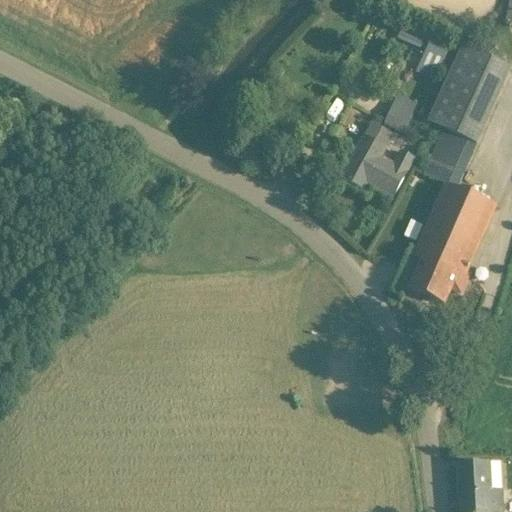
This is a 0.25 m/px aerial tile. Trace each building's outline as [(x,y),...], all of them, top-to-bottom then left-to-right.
[(400,35),(405,22),(399,19),(394,32),(400,35)] [(453,42),(434,34),(407,22),(401,37),(428,49),(416,76),(434,84),(453,42)] [(496,208),(457,191),(511,71),(497,64),(462,48),(427,125),(443,132),(423,177),(445,187),(414,258),(423,261),(410,291),(444,306),(455,282),(462,285),(496,208)] [(403,134),(410,119),(416,105),(398,97),(385,126),(403,134)] [(173,107),(180,113),(182,115),(183,114),(188,108),(188,103),(184,100),(180,100),(174,107),(174,106),(173,107)] [(393,199),(414,161),(400,152),(394,164),(383,158),(394,137),(372,126),(342,179),(363,191),(367,184),(393,199)] [(504,511),(503,491),(492,491),(491,465),(457,467),(459,511),(504,511)]
